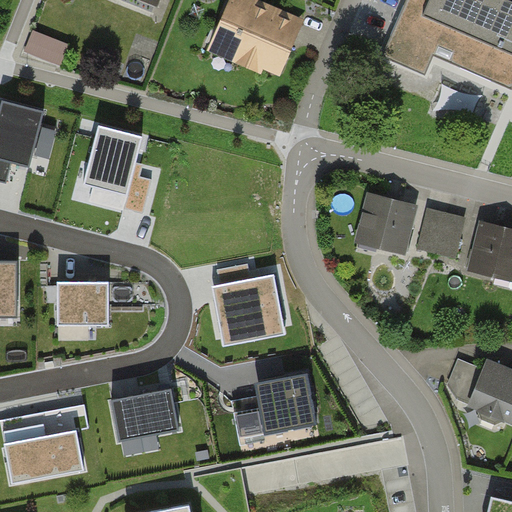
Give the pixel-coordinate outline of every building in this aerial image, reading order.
[(304,26),(236,0),(232,0),(213,48),(284,76),(304,26)] [(511,8),(491,0),(409,0),(384,59),(425,76),(433,56),(511,89),(511,87),(511,8)] [(34,29),(29,52),(68,62),(74,39),(34,29)] [(48,111),(0,98),(0,186),(8,189),(13,167),(32,172),(48,111)] [(415,202),(374,193),(363,240),(403,249),(415,202)] [(467,219),(432,211),(423,248),(458,256),(467,219)] [(511,228),(484,222),(474,268),(511,277),(511,228)] [(0,319),(17,319),(17,265),(0,264),(0,319)] [(220,285),(212,286),(221,333),(253,326),(256,340),(286,334),(274,274),(252,279),(249,264),(217,270),(220,285)] [(109,285),(58,285),(58,327),(109,327),(109,285)] [(511,372),(491,364),(488,372),(459,359),(448,384),(463,400),(511,421),(511,372)] [(307,372),(255,382),(258,400),(234,405),(240,439),(317,425),(307,372)] [(179,433),(171,392),(112,403),(119,443),(179,433)] [(84,473),(77,433),(5,446),(13,487),(84,473)] [(511,511),(511,494),(492,489),(486,511),(511,511)]
